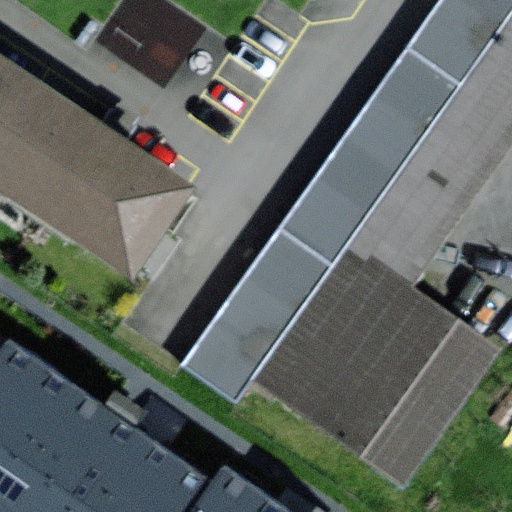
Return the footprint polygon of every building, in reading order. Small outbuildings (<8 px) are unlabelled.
[(168,73),(208,21),(179,0),(127,0),(107,28),(168,73)] [(251,379),(262,387),(407,486),(499,353),(431,306),(410,291),(511,143),(511,0),(443,0),(187,370),(235,403),(251,379)] [(0,53),(0,182),(131,273),(192,186),(116,134),(0,53)] [(0,362),(0,511),(191,511),(212,483),(12,346),(0,362)] [(292,511),(224,465),(212,483),(191,511),(292,511)]
